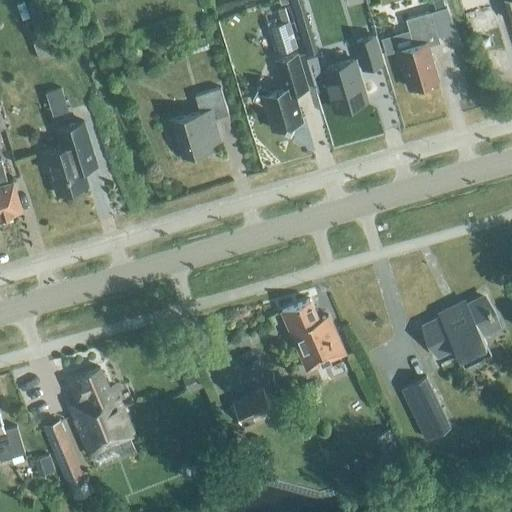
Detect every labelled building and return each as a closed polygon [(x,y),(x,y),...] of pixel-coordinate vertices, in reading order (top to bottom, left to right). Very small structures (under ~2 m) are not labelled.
[(289,0),(305,53),(316,50),(300,0),(289,0)] [(443,0),(434,0),(433,0),(436,9),(445,7),(443,0)] [(511,0),(503,0),(510,23),(511,22),(511,0)] [(282,23),(267,27),(270,36),(292,30),(285,7),(278,9),(282,23)] [(402,65),(408,87),(437,79),(427,45),(440,42),(430,11),(405,18),(413,45),(394,51),(399,66),(402,65)] [(61,52),(48,15),(25,23),(38,60),(61,52)] [(373,36),(355,41),(364,68),(381,62),(373,36)] [(209,47),(205,37),(188,42),(191,53),(209,47)] [(308,88),(297,53),(275,60),(283,88),(270,92),(259,87),(253,98),(263,104),(271,129),(277,127),(284,130),(286,125),(287,126),(289,123),(302,119),(294,92),(308,88)] [(323,68),(335,109),(365,100),(353,59),(323,68)] [(171,120),(181,155),(211,147),(210,142),(221,139),(215,118),(228,114),(220,87),(194,95),(199,111),(171,120)] [(61,88),(46,93),(48,101),(63,97),(61,88)] [(49,169),(57,194),(60,193),(63,195),(70,192),(72,189),(88,184),(83,168),(97,164),(83,121),(57,129),(62,146),(40,153),(45,170),(49,169)] [(0,216),(1,216),(2,219),(12,216),(11,213),(14,212),(14,211),(22,209),(13,180),(7,181),(1,158),(0,157),(0,216)] [(440,318),(424,326),(438,354),(454,346),(461,359),(488,346),(481,333),(498,325),(484,296),(468,305),(466,301),(465,302),(466,304),(441,315),(440,314),(439,314),(440,318)] [(307,369),(344,352),(328,315),(318,319),(310,299),(282,311),(307,369)] [(132,436),(134,435),(113,384),(108,387),(100,367),(78,376),(78,377),(69,381),(77,401),(68,405),(89,454),(127,438),(128,443),(133,441),(132,436)] [(194,367),(180,373),(187,390),(201,384),(194,367)] [(455,427),(431,377),(406,389),(431,439),(455,427)] [(242,421),(271,406),(263,388),(233,402),(242,421)] [(16,425),(4,429),(0,415),(0,458),(0,460),(25,451),(16,425)] [(58,422),(43,428),(52,448),(67,442),(58,422)] [(230,476),(211,483),(214,491),(233,483),(230,476)]
